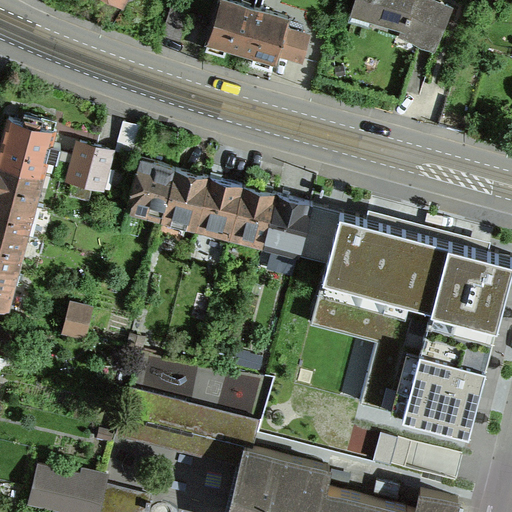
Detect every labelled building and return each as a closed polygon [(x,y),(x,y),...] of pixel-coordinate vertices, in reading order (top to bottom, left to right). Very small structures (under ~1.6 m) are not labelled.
[(295,9),(268,0),(218,0),(206,37),(276,59),(280,50),(304,58),(314,28),(291,21),(295,9)] [(354,0),(351,11),(408,27),(405,38),(439,47),(451,0),(354,0)] [(58,122),(6,108),(0,133),(0,160),(44,172),(58,122)] [(105,187),(116,147),(76,136),(65,177),(105,187)] [(210,168),(142,150),(127,204),(196,223),(210,168)] [(0,193),(37,203),(44,172),(0,160),(0,193)] [(196,223),(263,243),(278,185),(210,168),(196,223)] [(341,241),(351,203),(322,196),(278,185),(263,243),(329,259),(334,239),(341,241)] [(0,259),(20,265),(37,203),(0,193),(0,259)] [(475,419),(511,267),(511,246),(351,203),(327,296),(409,315),(388,398),(475,419)] [(0,302),(10,305),(20,265),(0,259),(0,302)] [(68,308),(63,331),(85,337),(91,314),(68,308)] [(9,323),(6,336),(30,343),(34,330),(9,323)] [(258,415),(132,382),(119,431),(238,462),(244,439),(251,441),(258,415)] [(456,511),(461,494),(419,483),(415,502),(329,479),(333,462),(251,441),(244,439),(238,462),(226,511),(456,511)] [(81,468),(39,458),(29,500),(80,511),(98,511),(106,478),(109,469),(82,462),(81,468)] [(149,511),(154,489),(106,478),(98,511),(149,511)]
